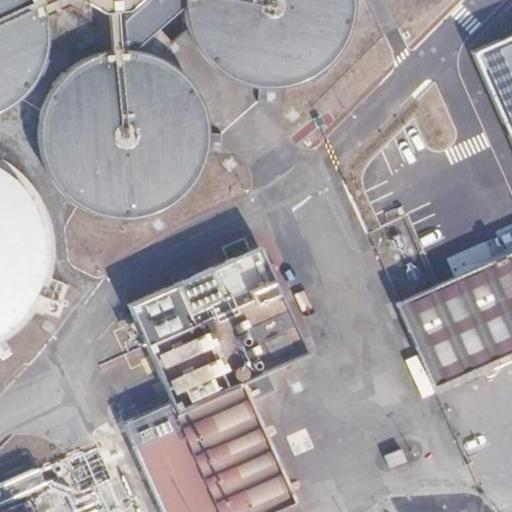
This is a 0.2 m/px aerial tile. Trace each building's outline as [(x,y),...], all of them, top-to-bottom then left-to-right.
[(0,0),(0,106),(16,101),(38,85),(53,62),(61,35),(60,7),(59,5),(57,0),(0,0)] [(143,0),(131,11),(132,37),(149,38),(179,0),(143,0)] [(189,0),(190,8),(198,34),(215,56),(237,72),(263,81),(291,81),(317,72),(339,56),(355,33),(364,7),(363,0),(189,0)] [(56,80),(45,106),(43,134),(49,161),(64,184),(85,202),(111,213),(138,215),(165,208),(189,194),(207,173),(217,147),(219,120),(213,93),(198,69),(177,51),(152,41),(124,38),(111,41),(97,45),(74,59),(56,80)] [(0,335),(21,323),(42,299),(55,269),(58,237),(51,205),(35,177),(11,156),(0,151),(0,335)] [(511,224),(508,215),(498,219),(508,245),(511,243),(511,224)] [(179,402),(129,423),(168,511),(277,511),(299,502),(248,387),(256,383),(316,355),(275,263),(254,252),(138,304),(179,402)] [(511,257),(402,306),(438,390),(511,357),(511,257)]
